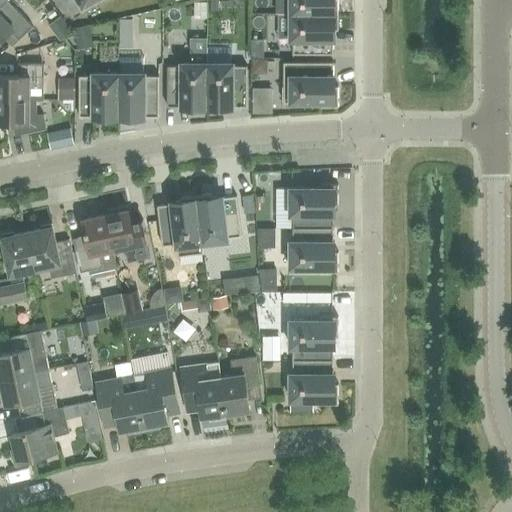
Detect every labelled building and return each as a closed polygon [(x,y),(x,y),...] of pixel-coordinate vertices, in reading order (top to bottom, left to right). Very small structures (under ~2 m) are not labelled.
[(53,0),(26,0),(40,25),(53,18),(46,5),(54,1),(53,0)] [(206,0),(207,10),(218,10),(218,0),(206,0)] [(289,0),(289,14),(337,14),(337,0),(289,0)] [(8,1),(1,7),(0,7),(0,40),(3,37),(12,46),(32,27),(17,11),(8,1)] [(206,15),(206,3),(189,4),(189,15),(206,15)] [(337,14),(289,14),(289,40),(292,40),(292,54),(333,54),(333,40),(333,30),(337,30),(337,14)] [(51,24),(48,26),(57,37),(60,41),(62,40),(65,39),(75,36),(60,16),(51,24)] [(73,29),(75,36),(78,50),(93,47),(88,25),(73,29)] [(119,34),(119,48),(132,48),(132,34),(119,34)] [(190,38),(189,63),(206,63),(206,47),(206,39),(190,38)] [(251,57),(263,57),(263,44),(251,44),(251,57)] [(251,60),(251,74),(266,74),(266,59),(251,60)] [(319,103),(319,107),(338,107),(338,86),(334,86),(333,76),(333,62),(283,62),(283,103),(319,103)] [(206,111),(206,63),(189,63),(181,63),(181,66),(167,66),(167,106),(180,106),(180,107),(190,107),(190,111),(206,111)] [(206,63),(206,111),(222,111),(222,107),(232,107),(232,106),(246,106),(246,66),(232,66),(232,63),(206,63)] [(0,75),(0,99),(36,100),(43,100),(43,64),(18,64),(17,76),(0,75)] [(118,121),(118,73),(92,73),(92,76),(78,76),(78,116),(92,116),(92,117),(102,117),(102,121),(118,121)] [(144,73),(118,73),(118,121),(134,121),(134,117),(144,117),(158,117),(158,76),(144,76),(144,73)] [(57,78),(57,101),(74,101),(74,98),(74,78),(57,78)] [(272,86),(252,87),(252,112),(272,112),(272,86)] [(36,100),(0,99),(0,123),(17,124),(19,135),(46,129),(43,114),(36,114),(36,100)] [(64,129),(46,133),(50,149),(68,145),(64,129)] [(281,215),(280,186),(276,186),(276,174),(263,175),(264,216),(281,215)] [(292,228),(333,228),(333,215),(334,215),(334,205),(338,205),(338,184),(320,184),(320,188),(290,188),(290,215),(292,215),(292,228)] [(212,194),(196,196),(201,243),(227,240),(227,238),(241,236),(236,196),(222,197),(212,198),(212,194)] [(203,253),(201,243),(196,196),(180,198),(180,202),(170,203),(170,204),(157,205),(161,246),(175,244),(177,256),(203,253)] [(128,210),(105,215),(112,250),(113,250),(124,248),(127,262),(150,257),(145,232),(142,220),(131,222),(128,210)] [(112,250),(105,215),(81,220),(86,244),(75,247),(80,272),(88,270),(89,274),(117,268),(113,250),(112,250)] [(40,229),(27,232),(35,270),(48,267),(51,278),(76,273),(71,248),(57,250),(51,224),(39,226),(40,229)] [(333,228),(292,228),(292,241),(290,241),(290,268),(320,268),(320,272),(337,272),(337,251),(333,252),(333,241),(333,228)] [(35,270),(27,232),(13,235),(12,232),(0,235),(11,285),(0,287),(0,303),(26,298),(21,273),(35,270)] [(261,290),(277,290),(276,269),(259,269),(261,290)] [(258,280),(246,281),(247,293),(260,291),(258,280)] [(163,289),(165,303),(183,301),(181,287),(163,289)] [(121,294),(125,313),(142,309),(138,291),(121,294)] [(210,298),(212,311),(228,308),(226,295),(210,298)] [(180,302),(181,311),(197,308),(197,313),(210,310),(208,298),(195,300),(180,302)] [(86,322),(106,317),(103,302),(82,307),(86,322)] [(149,308),(152,324),(166,321),(163,306),(163,305),(154,307),(150,308),(149,308)] [(292,360),(333,360),(333,347),(333,337),(337,337),(337,316),(320,316),(320,320),(290,320),(289,347),(292,347),(292,360)] [(82,337),(98,334),(95,320),(86,322),(79,323),(82,337)] [(0,379),(49,369),(40,330),(11,337),(14,351),(0,353),(0,379)] [(261,362),(276,362),(276,344),(262,343),(261,362)] [(134,374),(137,390),(136,390),(144,430),(159,427),(158,424),(167,422),(166,415),(179,413),(167,351),(131,358),(134,374)] [(232,375),(221,377),(220,377),(226,418),(241,415),(241,412),(249,411),(246,388),(259,386),(255,357),(230,360),(232,375)] [(333,360),(292,360),(292,374),(290,374),(290,400),(320,400),(320,404),(337,404),(337,384),(333,384),(333,374),(333,360)] [(76,364),(79,378),(90,376),(87,361),(76,364)] [(220,377),(221,377),(218,362),(180,367),(186,407),(199,405),(201,417),(210,416),(210,420),(226,418),(220,377)] [(49,369),(0,379),(0,382),(5,405),(24,401),(27,415),(30,414),(57,408),(49,369)] [(136,390),(137,390),(134,374),(132,374),(132,375),(96,382),(104,427),(118,424),(119,432),(128,430),(128,433),(144,430),(136,390)] [(94,407),(89,402),(63,407),(65,416),(95,410),(94,407)] [(31,429),(11,434),(15,450),(11,450),(15,466),(30,462),(29,458),(56,451),(53,437),(69,433),(63,407),(57,408),(30,414),(33,425),(31,429)]
